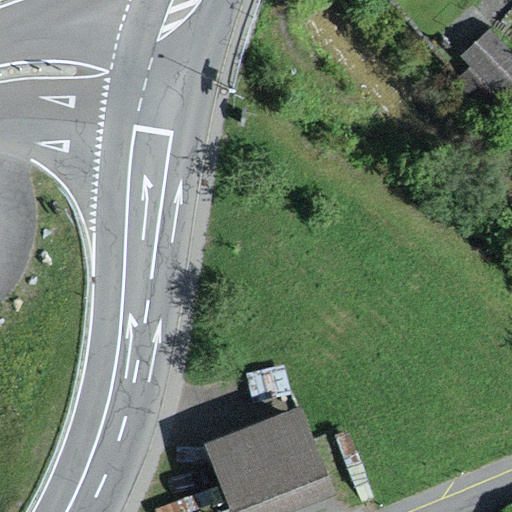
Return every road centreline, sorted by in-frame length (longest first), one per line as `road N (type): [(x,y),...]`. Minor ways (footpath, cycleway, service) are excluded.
road 1 (unclassified): [(128,101),(92,412),(64,511)]
road 2 (tertiary): [(131,427),(147,381),(199,78)]
road 3 (unclassified): [(131,427),(152,154),(148,99)]
road 4 (primary): [(0,107),(128,101)]
